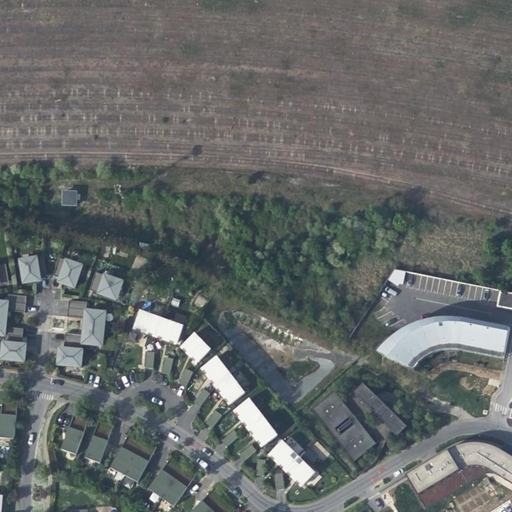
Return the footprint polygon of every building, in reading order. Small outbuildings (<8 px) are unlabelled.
[(78,205),(79,191),(64,191),(64,205),(78,205)] [(48,275),(45,256),(20,260),(24,282),(33,281),(36,281),(38,280),(40,276),(48,275)] [(75,288),(83,266),(60,258),(54,276),(61,279),(63,283),(69,285),(75,288)] [(8,278),(6,265),(0,265),(0,284),(3,284),(2,279),(8,278)] [(389,280),(399,285),(406,274),(395,268),(389,280)] [(118,296),(123,282),(97,273),(92,285),(90,290),(96,292),(107,296),(114,298),(118,296)] [(511,308),(511,293),(499,291),(496,306),(511,308)] [(27,297),(9,295),(8,303),(8,311),(26,313),(27,297)] [(87,310),(88,303),(69,301),(68,317),(86,319),(87,310)] [(104,329),(106,312),(87,310),(86,319),(85,323),(85,327),(104,329)] [(157,334),(163,319),(142,311),(136,326),(146,330),(157,334)] [(506,341),(509,328),(461,318),(437,318),(417,323),(401,331),(385,343),(378,352),(413,369),(418,363),(428,356),(439,350),(450,350),(465,351),(502,358),(506,341)] [(178,342),(184,327),(163,319),(157,334),(169,338),(178,342)] [(24,329),(6,327),(5,335),(4,343),(22,345),(24,329)] [(102,345),(104,329),(85,327),(85,331),(84,335),(83,343),(102,345)] [(83,343),(84,335),(66,333),(64,349),(82,351),(83,343)] [(193,355),(200,362),(211,351),(195,334),(184,346),(193,355)] [(22,345),(4,343),(2,359),(25,362),(25,355),(26,348),(23,345),(22,345)] [(81,367),(82,351),(64,349),(60,351),(59,358),(59,365),(81,367)] [(145,368),(153,369),(155,354),(147,353),(145,368)] [(218,386),(231,375),(217,357),(204,367),(213,378),(218,386)] [(162,374),(170,375),(173,360),(171,360),(166,359),(162,374)] [(180,384),(186,387),(193,373),(186,370),(180,384)] [(232,404),(245,394),(231,375),(218,386),(226,396),(232,404)] [(356,393),(364,384),(363,383),(340,400),(352,416),(357,423),(375,445),(394,431),(356,393)] [(399,436),(408,428),(404,423),(393,413),(380,400),(370,390),(364,384),(356,393),(394,431),(399,436)] [(194,402),(201,407),(210,394),(204,390),(194,402)] [(331,432),(352,416),(340,400),(334,393),(313,409),(331,432)] [(252,428),(265,418),(250,399),(237,409),(244,418),(252,428)] [(17,415),(18,403),(11,403),(3,402),(2,414),(17,415)] [(206,424),(213,429),(222,417),(216,411),(206,424)] [(0,437),(15,439),(17,415),(2,414),(0,430),(0,437)] [(85,432),(89,421),(83,419),(74,416),(70,427),(85,432)] [(278,435),(265,418),(252,428),(258,436),(265,445),(278,435)] [(355,462),(375,445),(357,423),(337,439),(355,462)] [(108,441),(112,429),(106,427),(98,424),(94,435),(108,441)] [(76,455),(85,432),(70,427),(62,450),(76,455)] [(222,441),(227,447),(239,437),(234,431),(222,441)] [(100,463),(108,441),(94,435),(86,458),(100,463)] [(136,454),(141,443),(136,441),(128,436),(122,447),(136,454)] [(511,482),(511,456),(484,440),(463,440),(407,475),(419,495),(468,464),(489,468),(511,482)] [(288,469),(299,457),(283,441),(271,452),(278,459),(288,469)] [(149,462),(155,451),(148,447),(141,443),(136,454),(149,462)] [(239,456),(245,462),(257,452),(252,445),(239,456)] [(125,476),(136,454),(122,447),(111,468),(125,476)] [(138,483),(149,462),(136,454),(125,476),(138,483)] [(304,485),(316,473),(299,457),(288,469),(295,476),(304,485)] [(175,479),(183,469),(176,464),(170,460),(163,470),(175,479)] [(257,475),(265,476),(266,461),(258,460),(257,475)] [(188,488),(195,477),(190,474),(183,469),(175,479),(188,488)] [(162,498),(175,479),(163,470),(149,489),(162,498)] [(277,491),(285,490),(283,474),(275,475),(277,491)] [(174,506),(188,488),(175,479),(162,498),(174,506)] [(214,511),(222,502),(217,497),(211,492),(203,501),(214,511)] [(212,511),(214,511),(203,501),(192,511),(212,511)] [(214,511),(232,511),(229,509),(222,502),(214,511)]
